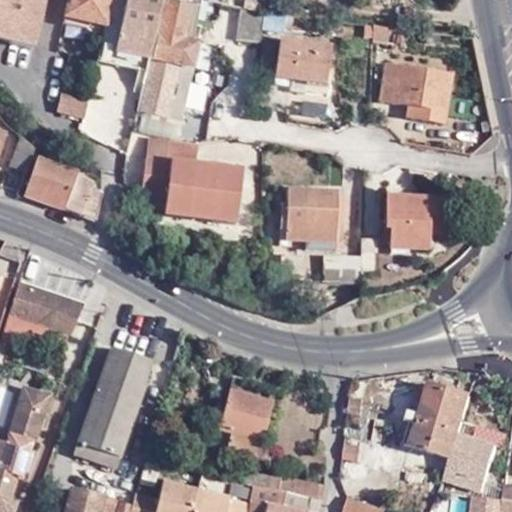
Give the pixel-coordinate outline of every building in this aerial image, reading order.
[(0,0),(0,32),(12,36),(10,46),(31,51),(45,0),(0,0)] [(102,29),(109,0),(68,0),(64,20),(94,28),(102,29)] [(109,0),(102,29),(98,52),(148,64),(148,61),(160,1),(158,0),(109,0)] [(175,67),(178,67),(187,70),(191,71),(194,53),(183,50),(185,41),(190,11),(192,1),(187,0),(160,0),(160,1),(148,61),(175,67)] [(205,2),(201,1),(199,10),(216,13),(217,4),(205,2)] [(196,12),(190,11),(185,41),(190,42),(196,12)] [(238,26),(261,28),(263,15),(239,11),(238,26)] [(259,45),(261,28),(238,26),(236,42),(259,45)] [(98,52),(102,29),(94,28),(76,102),(86,104),(95,65),(98,52)] [(376,29),(374,43),(395,46),(397,32),(376,29)] [(0,46),(8,49),(10,46),(12,36),(0,32),(0,46)] [(190,42),(185,41),(183,50),(194,53),(196,45),(190,42)] [(332,52),(283,42),(276,80),(295,84),(293,91),(328,99),(331,83),(326,82),(332,52)] [(98,52),(95,65),(144,75),(148,64),(98,52)] [(179,125),(184,103),(181,102),(171,100),(172,94),(178,67),(175,67),(148,61),(148,64),(144,75),(130,134),(140,137),(144,116),(179,125)] [(184,103),(191,71),(187,70),(178,67),(172,94),(171,100),(181,102),(184,103)] [(450,78),(386,67),(380,105),(411,110),(410,123),(442,129),(450,78)] [(82,120),(86,104),(76,102),(60,98),(56,113),(82,120)] [(6,169),(23,175),(32,151),(17,138),(6,169)] [(145,146),(142,164),(161,166),(164,148),(145,146)] [(164,148),(161,166),(142,164),(137,201),(162,204),(160,222),(231,231),(239,177),(191,170),(193,152),(164,148)] [(22,199),(93,225),(99,199),(73,177),(35,162),(22,199)] [(336,195),(286,194),(284,244),(333,245),(333,236),(336,195)] [(445,202),(384,199),(383,232),(387,232),(388,252),(426,253),(427,237),(440,237),(440,222),(444,223),(445,202)] [(341,236),(333,236),(333,245),(341,246),(341,236)] [(358,267),(358,272),(374,273),(375,243),(359,241),(358,262),(358,267)] [(339,262),(322,261),(321,286),(338,287),(339,262)] [(358,288),(358,272),(358,267),(358,262),(339,262),(338,288),(358,288)] [(81,307),(16,286),(7,317),(70,338),(81,307)] [(144,388),(150,364),(110,350),(72,454),(114,470),(144,388)] [(454,395),(458,383),(432,382),(430,389),(454,395)] [(454,395),(430,389),(421,416),(411,412),(407,422),(412,424),(406,447),(451,462),(458,438),(469,400),(454,395)] [(22,390),(18,404),(31,408),(34,394),(22,390)] [(229,450),(249,455),(260,457),(273,400),(228,390),(218,429),(232,434),(229,450)] [(0,476),(13,481),(19,483),(29,445),(34,447),(50,399),(34,394),(31,408),(18,404),(4,447),(0,446),(0,476)] [(348,402),(346,415),(358,416),(360,402),(348,402)] [(166,425),(154,421),(148,442),(160,445),(166,425)] [(458,438),(451,462),(445,483),(482,495),(496,450),(458,438)] [(148,442),(143,459),(181,468),(182,461),(171,459),(172,454),(165,452),(167,447),(160,445),(148,442)] [(343,446),(342,461),(355,461),(357,447),(343,446)] [(229,450),(226,461),(247,465),(249,455),(229,450)] [(242,482),(252,484),(254,476),(244,474),(242,482)] [(312,499),(319,500),(322,485),(292,479),(292,481),(283,479),(278,479),(254,475),(254,476),(252,484),(264,487),(312,499)] [(0,476),(0,511),(12,511),(14,504),(7,501),(13,481),(0,476)] [(19,483),(13,481),(7,501),(14,504),(20,482),(19,483)] [(234,511),(225,509),(228,501),(178,487),(161,483),(159,483),(155,501),(132,495),(129,509),(127,511),(234,511)] [(252,484),(248,501),(261,504),(264,487),(252,484)] [(511,511),(511,484),(506,484),(504,502),(502,511),(511,511)] [(309,511),(312,499),(264,487),(261,504),(248,501),(247,506),(246,511),(309,511)] [(98,511),(103,497),(70,488),(63,511),(98,511)] [(112,511),(116,500),(103,497),(98,511),(112,511)] [(384,511),(385,509),(348,497),(343,511),(384,511)] [(502,511),(504,502),(475,498),(472,511),(502,511)] [(234,511),(246,511),(247,506),(228,501),(225,509),(234,511)]
